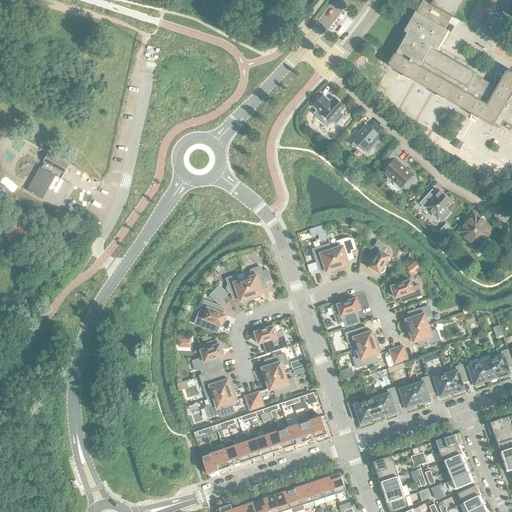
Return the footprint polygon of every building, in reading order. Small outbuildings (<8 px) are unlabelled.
[(406,26),(404,29),(406,30),(405,32),(408,33),(396,53),(394,54),(388,64),(389,66),(390,67),(390,66),(404,74),(403,76),(402,76),(409,80),(410,80),(409,79),(410,78),(438,94),(437,96),(436,95),(436,96),(443,100),(444,99),(443,99),(444,97),(472,113),(471,115),(470,115),(478,119),(477,118),(478,117),(492,125),(508,99),(510,100),(509,100),(510,100),(511,98),(511,99),(511,92),(511,91),(511,71),(509,70),(507,71),(506,72),(502,79),(501,78),(495,77),(495,83),(493,85),(476,75),(476,74),(433,50),(452,17),(455,19),(465,0),(423,0),(408,27),(406,26)] [(313,106),(323,115),(322,117),(327,121),(328,119),(331,122),(338,114),(340,114),(340,112),(344,107),(334,98),(330,102),(323,95),(313,106)] [(368,126),(359,135),(355,131),(347,140),(356,148),(359,145),(368,153),(381,138),(368,126)] [(59,177),(61,172),(64,174),(69,165),(48,153),(43,162),(45,163),(43,168),(40,167),(27,191),(59,208),(72,185),(59,177)] [(387,167),(383,172),(394,182),(394,183),(394,185),(397,187),(398,187),(399,187),(400,188),(403,185),(407,189),(416,179),(412,175),(413,174),(401,163),(403,162),(397,156),(393,161),(390,158),(384,164),(387,167)] [(431,191),(419,203),(425,208),(426,207),(432,213),(432,215),(435,218),(437,218),(438,218),(442,222),(450,212),(447,209),(452,203),(440,191),(436,195),(431,191)] [(492,230),(475,214),(458,231),(468,240),(468,241),(468,242),(472,246),(473,246),(473,245),(476,248),(480,244),(481,243),(481,242),(492,230)] [(339,247),(331,250),(338,270),(344,268),(344,267),(349,265),(348,260),(353,258),(351,251),(356,249),(352,239),(347,238),(337,242),(339,247)] [(371,263),(369,267),(379,273),(380,272),(383,271),(384,269),(384,266),(389,256),(383,252),(386,247),(377,242),(366,260),(371,263)] [(322,246),(312,250),(319,270),(325,268),(326,272),(332,271),(332,272),(338,270),(331,250),(324,252),(322,246)] [(252,276),(245,279),(252,299),(258,297),(258,295),(263,294),(261,289),(267,287),(265,282),(271,280),(268,270),(262,272),(260,267),(250,270),(252,276)] [(246,301),(252,299),(245,279),(243,273),(226,279),(229,286),(227,286),(227,289),(227,291),(229,292),(231,292),(233,299),(239,297),(240,301),(245,300),(246,301)] [(401,302),(422,295),(418,285),(413,287),(410,280),(399,284),(397,283),(394,284),(393,286),(391,286),(395,298),(399,296),(401,302)] [(219,286),(214,291),(223,299),(228,294),(219,286)] [(223,299),(214,291),(213,289),(209,293),(210,295),(210,296),(218,304),(223,299)] [(334,314),(337,324),(344,321),(346,327),(359,322),(356,311),(360,310),(356,298),(355,299),(352,298),(349,299),(348,301),(337,305),(340,312),(334,314)] [(222,313),(224,308),(204,300),(197,317),(214,323),(215,325),(217,327),(220,326),(221,326),(226,315),(222,313)] [(405,326),(408,332),(428,325),(426,318),(432,316),(428,306),(408,313),(410,318),(406,320),(407,325),(405,326)] [(431,332),(428,325),(408,332),(410,338),(411,337),(413,342),(418,341),(419,347),(440,340),(436,330),(431,332)] [(255,332),(259,344),(263,342),(265,348),(267,353),(287,347),(282,331),(276,333),(274,326),(263,330),(260,328),(258,329),(256,332),(255,332)] [(366,327),(345,334),(349,343),(354,342),(357,349),(378,342),(376,336),(374,336),(372,331),(368,332),(366,327)] [(218,345),(216,340),(201,345),(202,350),(201,350),(203,357),(193,361),(196,371),(201,369),(203,375),(200,376),(223,368),(219,357),(223,355),(220,344),(218,345)] [(353,358),(357,368),(377,361),(375,355),(380,354),(378,348),(380,348),(378,342),(357,349),(359,356),(353,358)] [(396,348),(401,361),(407,359),(403,346),(396,348)] [(401,361),(396,348),(390,350),(394,364),(401,361)] [(507,365),(511,363),(507,350),(501,352),(502,355),(491,359),(498,379),(498,377),(502,375),(503,377),(510,375),(507,365)] [(264,380),(285,373),(282,366),(288,364),(285,354),(264,361),(266,366),(262,368),(264,373),(262,374),(264,380)] [(294,363),(295,368),(307,364),(306,359),(294,363)] [(491,359),(480,363),(486,381),(490,379),(491,381),(498,379),(491,359)] [(468,363),(462,365),(466,379),(472,377),(475,386),(482,384),(481,382),(486,381),(480,363),(469,366),(468,363)] [(457,370),(446,374),(452,392),(457,390),(457,392),(464,390),(461,380),(466,379),(462,365),(456,367),(457,370)] [(228,379),(224,381),(220,370),(223,369),(223,368),(200,376),(205,392),(211,390),(213,397),(207,398),(207,399),(234,390),(232,384),(230,384),(228,379)] [(369,370),(361,373),(363,379),(371,376),(369,370)] [(276,395),(296,388),(293,378),(287,380),(285,373),(264,380),(266,386),(268,385),(270,391),(274,389),(276,395)] [(434,374),(428,376),(432,390),(438,388),(441,398),(448,395),(447,394),(452,392),(446,374),(435,378),(434,374)] [(423,382),(412,386),(418,403),(423,402),(423,404),(430,401),(427,392),(432,390),(428,376),(422,378),(423,382)] [(400,386),(394,388),(398,402),(404,400),(407,409),(414,407),(413,405),(418,403),(412,386),(401,389),(400,386)] [(393,403),(398,402),(394,388),(388,390),(389,393),(378,397),(384,415),(388,413),(389,415),(396,413),(393,403)] [(236,396),(234,390),(207,399),(208,399),(213,397),(216,404),(210,406),(205,407),(209,417),(220,413),(221,417),(235,413),(232,403),(236,402),(234,397),(236,396)] [(259,392),(252,394),(257,408),(263,405),(259,392)] [(313,392),(306,395),(309,405),(317,402),(313,392)] [(245,397),(250,410),(257,408),(252,394),(245,397)] [(378,397),(366,401),(373,421),(380,418),(379,416),(384,415),(378,397)] [(373,421),(366,401),(355,405),(354,401),(348,403),(352,417),(358,415),(361,425),(368,422),(368,420),(372,419),(373,421)] [(327,434),(321,416),(310,420),(316,438),(327,434)] [(508,417),(487,424),(490,434),(511,427),(508,417)] [(305,441),(316,438),(310,420),(299,424),(305,441)] [(288,427),(294,445),(305,441),(299,424),(288,427)] [(511,426),(511,427),(490,434),(494,433),(496,438),(497,442),(511,437),(511,426)] [(278,431),(284,449),(294,445),(288,427),(278,431)] [(267,434),(273,452),(284,449),(278,431),(267,434)] [(436,441),(439,451),(462,443),(459,433),(436,441)] [(262,456),(256,438),(254,434),(244,437),(245,442),(251,459),(262,456)] [(256,438),(262,456),(273,452),(267,434),(256,438)] [(511,437),(497,442),(500,452),(511,447),(511,437)] [(240,463),(234,445),(233,441),(222,444),(230,467),(240,463)] [(234,445),(240,463),(251,459),(245,442),(234,445)] [(462,443),(439,451),(443,461),(463,453),(462,453),(458,445),(462,443)] [(219,470),(230,467),(222,444),(211,448),(213,453),(219,470)] [(418,447),(411,449),(414,455),(420,453),(418,447)] [(511,447),(500,452),(504,461),(511,458),(511,447)] [(202,456),(205,466),(204,466),(203,467),(202,468),(202,469),(202,470),(202,471),(202,472),(203,472),(203,473),(204,474),(205,474),(206,474),(207,474),(208,474),(219,470),(213,453),(202,456)] [(443,461),(447,470),(467,462),(466,462),(462,453),(463,453),(443,461)] [(373,473),(395,466),(392,456),(369,463),(373,473)] [(447,470),(451,480),(471,472),(471,471),(470,472),(466,463),(467,462),(447,470)] [(398,476),(395,466),(373,473),(377,472),(380,482),(379,482),(398,476)] [(471,472),(451,480),(455,490),(474,482),(475,481),(474,481),(470,472),(471,472)] [(329,477),(335,494),(346,491),(340,473),(329,477)] [(382,492),(382,493),(402,486),(398,476),(379,482),(379,483),(380,482),(383,492),(382,492)] [(324,498),(335,494),(329,477),(318,480),(324,498)] [(313,502),(324,498),(318,480),(307,484),(313,502)] [(313,502),(307,484),(297,487),(303,505),(313,502)] [(475,485),(458,493),(462,503),(481,494),(480,494),(475,485)] [(405,496),(402,486),(382,493),(384,492),(387,502),(386,503),(405,496)] [(292,509),(303,505),(297,487),(286,491),(292,509)] [(419,492),(422,501),(429,498),(430,495),(427,489),(419,492)] [(275,495),(280,511),(282,511),(292,509),(286,491),(275,495)] [(481,494),(462,503),(466,511),(467,511),(485,503),(484,504),(480,495),(481,494)] [(268,511),(280,511),(275,495),(264,498),(268,511)] [(393,511),(409,507),(405,496),(386,503),(387,503),(390,511),(393,511)] [(253,502),(256,511),(268,511),(264,498),(253,502)] [(244,511),(256,511),(253,502),(243,506),(244,511)] [(485,503),(467,511),(488,511),(484,504),(485,503)]
